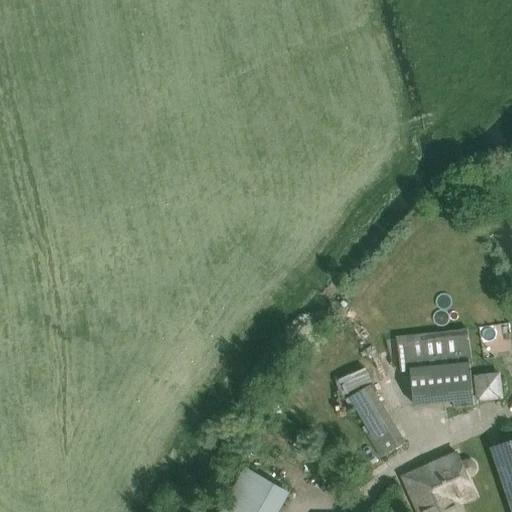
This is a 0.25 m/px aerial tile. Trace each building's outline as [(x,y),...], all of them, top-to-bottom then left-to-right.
[(468,330),(397,339),(401,373),(411,371),(415,405),(454,400),(455,409),(475,406),(470,364),(472,363),(468,330)] [(479,399),(505,397),(503,370),(477,373),(479,399)] [(382,458),(407,443),(372,387),(351,399),(372,435),(370,437),(382,458)] [(511,441),(492,449),(511,506),(511,441)] [(460,465),(456,455),(405,478),(419,511),(461,511),(459,506),(475,498),(467,479),(470,478),(473,475),(474,471),(474,468),(471,464),(468,463),(464,463),(460,465)] [(278,511),(291,487),(246,465),(222,511),(278,511)]
